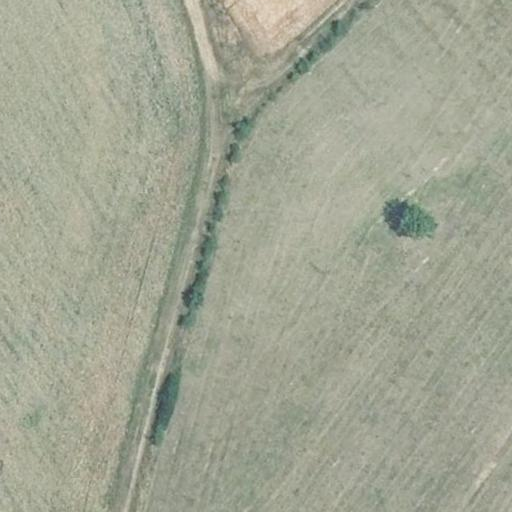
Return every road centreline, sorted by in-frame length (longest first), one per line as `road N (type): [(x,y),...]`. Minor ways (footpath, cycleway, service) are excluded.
road 1 (track): [(191,0),(211,79),(211,150),(123,511)]
road 2 (track): [(211,109),(265,80),(350,0)]
